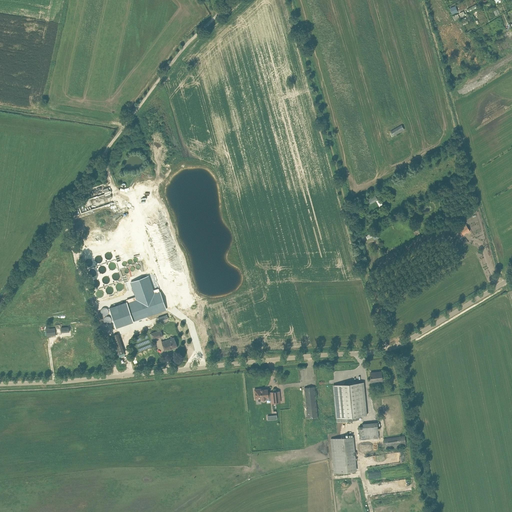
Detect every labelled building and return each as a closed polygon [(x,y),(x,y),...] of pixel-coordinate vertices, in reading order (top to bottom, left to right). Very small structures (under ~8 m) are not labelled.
[(464,14),(476,8),(474,5),(463,11),(464,14)] [(401,125),(391,131),(393,136),(404,130),(401,125)] [(152,173),(141,176),(152,210),(164,206),(152,173)] [(378,194),(368,199),(370,203),(376,200),(378,204),(379,206),(383,204),(382,202),(380,199),(380,198),(378,194)] [(112,202),(100,206),(104,218),(101,218),(103,225),(113,222),(111,215),(116,214),(115,208),(113,209),(112,202)] [(461,228),(457,230),(462,236),(464,235),(463,234),(466,232),(467,233),(470,231),(466,225),(461,228)] [(376,235),(374,231),(365,236),(367,239),(373,236),(374,239),(377,238),(376,235)] [(379,260),(381,264),(394,256),(392,252),(379,260)] [(127,302),(109,308),(116,327),(166,309),(159,291),(154,293),(148,276),(130,282),(136,300),(127,303),(127,302)] [(154,332),(156,338),(163,336),(160,330),(154,332)] [(172,349),(177,347),(174,338),(162,342),(165,350),(171,348),(172,349)] [(370,373),(371,381),(382,380),(381,372),(376,372),(376,373),(370,373)] [(367,415),(363,382),(334,385),(337,421),(358,419),(358,416),(367,415)] [(305,393),(308,418),(317,417),(315,392),(314,387),(304,388),(305,393)] [(268,398),(268,400),(272,400),(272,403),(280,402),(279,391),(271,392),(271,393),(268,393),(267,389),(263,390),(263,389),(254,389),(255,399),(261,398),(262,399),(262,400),(263,401),(264,401),(265,401),(265,400),(265,399),(266,399),(266,398),(268,398)] [(360,440),(379,438),(377,422),(362,423),(362,426),(359,426),(360,440)] [(406,446),(404,435),(383,438),(385,449),(406,446)] [(331,439),(334,474),(357,472),(354,437),(331,439)]
